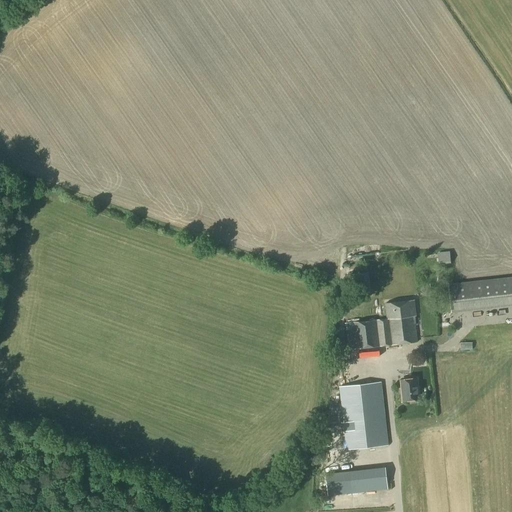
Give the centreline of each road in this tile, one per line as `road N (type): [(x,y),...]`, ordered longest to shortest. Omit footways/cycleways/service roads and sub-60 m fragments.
road 1 (track): [(211,511),(0,429)]
road 2 (track): [(398,511),(387,372)]
